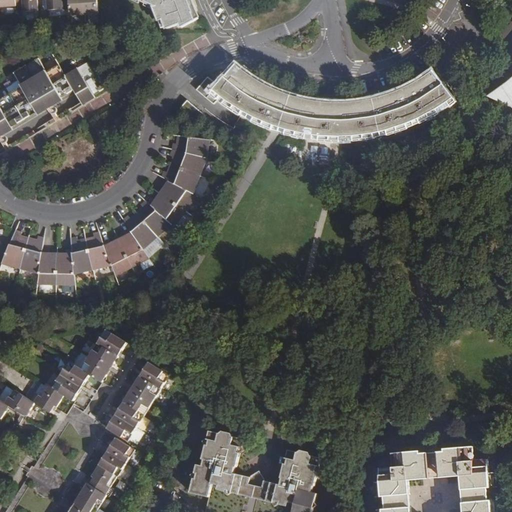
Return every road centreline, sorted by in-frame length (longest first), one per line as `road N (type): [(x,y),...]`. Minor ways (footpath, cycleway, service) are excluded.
road 1 (residential): [(256,43),(208,58),(170,83),(136,173),(100,204),(52,213),(0,192)]
road 2 (residential): [(355,70),(386,66),(419,46),(455,0)]
